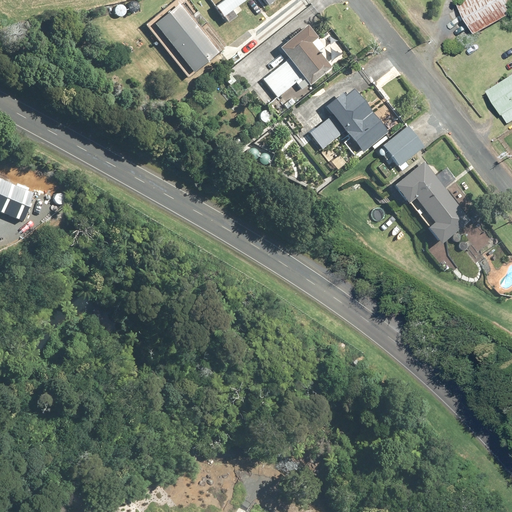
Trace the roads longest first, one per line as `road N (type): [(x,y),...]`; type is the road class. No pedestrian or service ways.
road 1 (secondary): [(511,448),(439,371),(326,284),(0,106)]
road 2 (residential): [(351,0),(511,205)]
